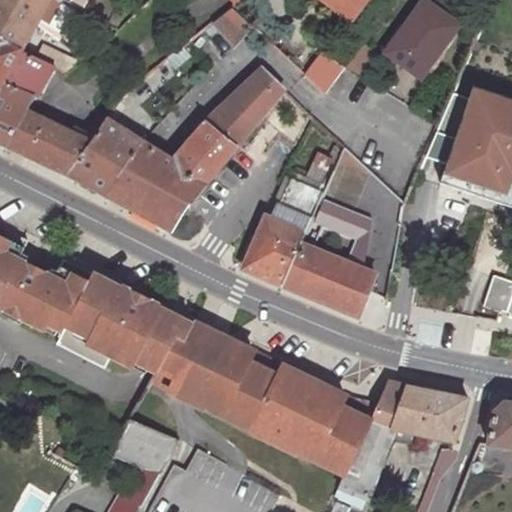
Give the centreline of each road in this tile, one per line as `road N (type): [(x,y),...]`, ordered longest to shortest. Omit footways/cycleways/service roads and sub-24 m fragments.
road 1 (secondary): [(486,376),(356,342),(0,172)]
road 2 (residential): [(486,376),(436,511)]
